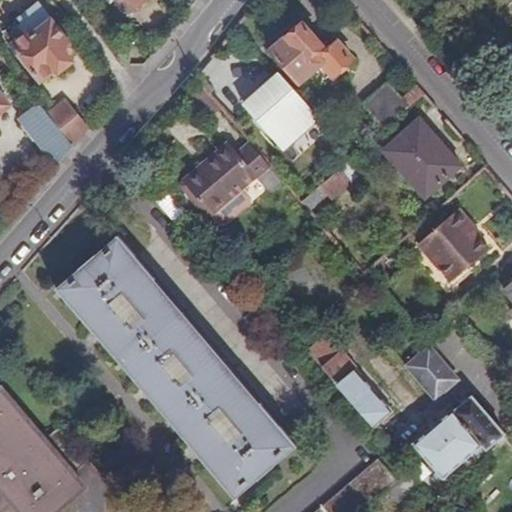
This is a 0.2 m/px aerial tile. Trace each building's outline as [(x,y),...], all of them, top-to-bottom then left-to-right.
[(113,0),(127,16),(149,0),(113,0)] [(13,46),(40,82),(54,71),(61,73),(69,66),(69,58),(62,48),(68,43),(39,5),(20,19),(30,33),(13,46)] [(297,18),(267,47),(297,81),(308,71),(317,81),(327,72),(329,76),(349,58),(332,40),(324,48),(297,18)] [(278,73),(242,105),(281,150),(318,118),(278,73)] [(386,79),(360,103),(382,128),(408,105),(386,79)] [(424,93),(416,85),(404,97),(411,105),(424,93)] [(0,111),(9,104),(0,92),(0,111)] [(57,165),(74,146),(50,116),(40,102),(21,118),(57,165)] [(74,146),(87,131),(64,104),(50,116),(74,146)] [(417,117),(380,150),(397,170),(405,179),(421,197),(458,165),(417,117)] [(202,167),(230,145),(226,140),(199,164),(202,167)] [(182,178),(211,213),(210,216),(217,224),(225,224),(249,203),(249,196),(242,186),(254,175),(256,177),(270,166),(250,142),(235,152),(230,145),(202,167),(199,164),(182,178)] [(311,192),(300,202),(308,210),(328,193),(331,197),(358,175),(345,162),(311,192)] [(401,183),(405,179),(397,170),(393,174),(401,183)] [(190,215),(170,191),(157,201),(177,225),(190,215)] [(455,212),(420,242),(452,278),(483,250),(464,227),(466,223),(455,212)] [(117,236),(54,290),(236,501),(297,447),(117,236)] [(511,279),(502,288),(511,299),(511,305),(507,309),(511,314),(511,279)] [(307,353),(372,428),(391,410),(373,387),(375,386),(365,374),(362,376),(328,336),(307,353)] [(427,348),(405,366),(434,399),(456,381),(427,348)] [(46,442),(5,392),(0,395),(0,511),(20,511),(22,511),(54,511),(84,488),(74,476),(93,460),(69,423),(46,442)] [(452,408),(412,444),(442,480),(454,469),(459,475),(465,475),(473,468),(474,463),(469,457),(480,446),(485,451),(503,436),(469,396),(453,410),(452,408)] [(317,511),(361,511),(385,490),(396,479),(377,459),(317,511)] [(395,502),(419,483),(408,470),(396,479),(385,490),(395,502)] [(425,511),(444,511),(436,503),(425,511)]
